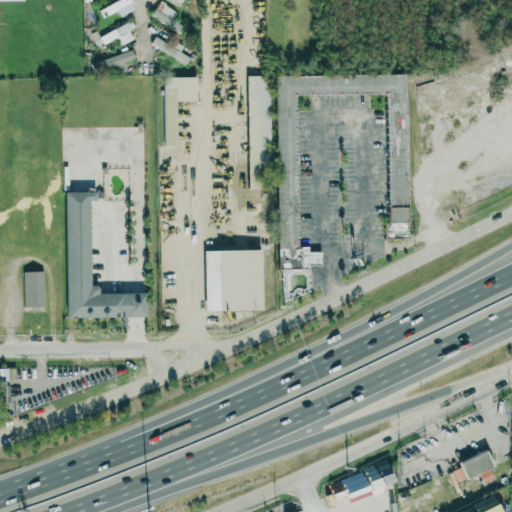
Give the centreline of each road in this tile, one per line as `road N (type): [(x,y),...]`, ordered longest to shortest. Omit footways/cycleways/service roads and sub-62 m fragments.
road 1 (primary): [(511,220),(177,374),(0,440)]
road 2 (motorway): [(511,254),(109,456)]
road 3 (motorway): [(511,280),(400,336),(109,456)]
road 4 (motorway): [(132,495),(511,312)]
road 5 (motorway): [(132,495),(511,370)]
road 6 (residential): [(150,349),(148,0)]
road 7 (primary): [(234,507),(511,380)]
road 8 (residential): [(0,349),(150,349),(177,374)]
